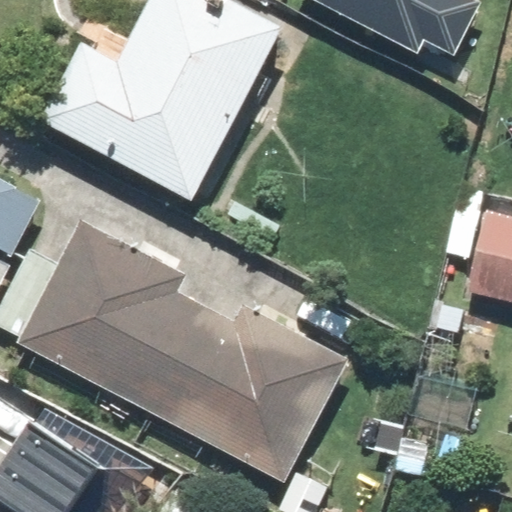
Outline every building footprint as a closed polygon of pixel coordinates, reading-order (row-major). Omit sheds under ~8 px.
[(307,24),(261,0),(180,0),(148,62),(107,40),(64,121),(215,200),(307,24)] [(490,0),(340,0),(435,53),(442,41),(469,56),(498,4),(490,0)] [(60,196),(0,163),(0,254),(5,245),(27,257),(60,196)] [(511,210),(498,208),(484,294),(511,298),(511,210)] [(99,221),(75,268),(44,251),(4,329),(299,479),(362,354),(262,303),(254,320),(192,288),(200,272),(99,221)] [(29,422),(0,467),(0,495),(26,511),(68,511),(98,467),(29,422)]
